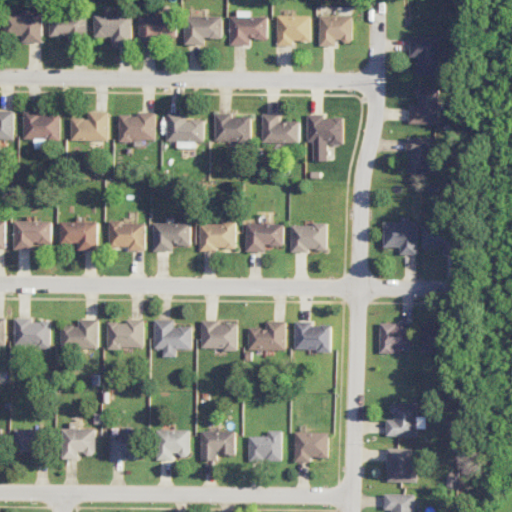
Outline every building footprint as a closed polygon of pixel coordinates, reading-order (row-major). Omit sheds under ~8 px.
[(268,17),(251,16),(251,11),(238,11),(238,16),(231,16),(230,44),(250,45),(251,39),(268,39),(268,17)] [(43,42),(43,14),(6,13),(6,35),(23,35),(23,42),(43,42)] [(51,36),(68,36),(68,41),(89,40),(88,14),(50,15),(51,36)] [(133,44),(133,15),(96,15),(95,37),(113,37),(113,43),(133,44)] [(178,42),(179,16),(141,15),(140,41),(178,42)] [(185,44),(206,44),(206,38),(223,38),(223,16),(186,15),(185,44)] [(277,45),(294,45),(294,41),(311,41),(311,16),(277,15),(277,45)] [(354,16),(320,15),(319,45),(337,46),(337,41),(353,41),(354,16)] [(417,74),(439,74),(440,37),(411,37),(411,57),(417,57),(417,74)] [(439,86),(418,86),(417,103),(410,103),(410,123),(439,124),(439,86)] [(14,111),(0,110),(0,138),(14,139),(14,111)] [(109,111),(89,111),(89,118),(72,118),(71,140),(109,140),(109,111)] [(61,113),(24,112),(24,139),(35,139),(34,148),(47,148),(47,139),(60,139),(61,113)] [(119,115),(119,143),(144,143),(144,140),(155,140),(156,112),(138,112),(138,115),(119,115)] [(205,120),(187,120),(187,113),(168,112),(167,141),(177,141),(177,147),(196,147),(196,142),(204,142),(205,120)] [(216,141),(251,140),(251,117),(232,117),(232,113),(216,114),(216,141)] [(300,121),(280,121),(280,114),(263,114),(263,143),(300,143),(300,121)] [(308,142),(313,142),(313,161),(328,161),(328,144),(344,144),(344,117),(324,117),(324,114),(307,114),(308,142)] [(408,174),(434,174),(434,138),(408,137),(408,174)] [(0,248),(8,249),(7,220),(0,219),(0,248)] [(15,249),(35,250),(35,243),(53,244),(54,221),(16,220),(15,249)] [(79,250),(99,250),(100,222),(62,221),(62,244),(79,244),(79,250)] [(146,251),(147,222),(110,222),(110,247),(129,247),(129,250),(146,251)] [(237,250),(236,222),(200,223),(201,250),(237,250)] [(418,255),(418,223),(384,222),(384,248),(400,248),(400,254),(418,255)] [(154,223),(154,252),(174,251),(174,245),(192,245),(192,223),(154,223)] [(246,251),(265,252),(265,245),(284,246),(284,224),(247,223),(246,251)] [(328,224),(291,224),(291,251),(327,251),(328,224)] [(424,248),(444,248),(444,254),(455,255),(456,227),(424,227),(424,248)] [(15,347),(51,347),(52,321),(32,321),(32,318),(16,318),(15,347)] [(100,319),(80,319),(80,326),(62,326),(62,348),(99,348),(100,319)] [(108,348),(145,348),(145,319),(129,319),(129,322),(108,322),(108,348)] [(193,326),(175,327),(175,319),(155,319),(156,348),(164,348),(164,357),(177,357),(177,349),(193,349),(193,326)] [(238,349),(238,323),(220,323),(220,321),(203,320),(202,349),(238,349)] [(287,321),(267,321),(267,328),(249,328),(249,349),(287,350),(287,321)] [(331,351),(332,325),(312,325),(312,322),(296,321),(295,350),(331,351)] [(379,323),(380,353),(393,353),(393,348),(413,348),(412,322),(379,323)] [(422,352),(436,353),(436,347),(442,347),(443,323),(422,322),(422,352)] [(387,436),(418,436),(418,428),(426,428),(427,416),(418,416),(418,403),(393,402),(392,420),(387,419),(387,436)] [(96,429),(64,428),(64,458),(80,459),(80,454),(96,454),(96,429)] [(43,429),(16,429),(16,452),(43,452),(43,429)] [(190,429),(157,430),(158,460),(174,459),(174,455),(191,455),(190,429)] [(218,460),(218,455),(236,454),(236,430),(202,431),(202,460),(218,460)] [(249,436),(249,461),(283,461),(283,431),(269,431),(269,436),(249,436)] [(295,461),(311,462),(311,457),(329,458),(330,432),(296,431),(295,461)] [(110,459),(143,459),(143,435),(110,434),(110,459)] [(388,482),(418,482),(419,469),(413,468),(413,449),(388,448),(388,482)] [(415,511),(416,494),(386,494),(386,510),(391,510),(390,511),(415,511)]
